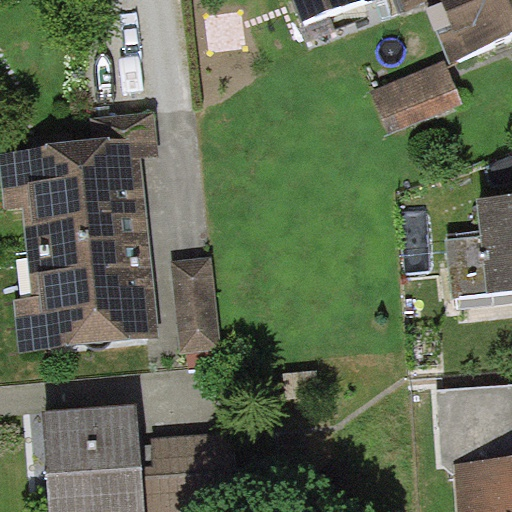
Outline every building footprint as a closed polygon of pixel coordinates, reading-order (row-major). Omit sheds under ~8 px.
[(401,15),(395,0),(281,0),(300,51),(401,15)] [(511,0),(395,0),(401,15),(426,6),(451,66),(511,40),(511,0)] [(445,63),(372,93),(390,136),(463,105),(445,63)] [(24,209),(28,254),(151,243),(143,161),(158,160),(154,114),(92,120),(94,143),(45,148),(46,150),(0,154),(0,166),(4,210),(24,209)] [(511,198),(477,202),(487,296),(511,293),(511,198)] [(160,341),(151,243),(28,254),(32,299),(12,301),(17,355),(160,341)] [(171,264),(180,355),(222,351),(212,260),(171,264)] [(474,321),(511,318),(511,298),(473,301),(474,321)] [(511,386),(436,392),(443,466),(455,475),(454,466),(511,462),(511,386)] [(123,410),(45,416),(51,511),(145,511),(141,447),(139,409),(123,410)] [(235,435),(153,441),(153,446),(141,447),(145,511),(216,511),(240,510),(235,435)] [(511,511),(511,462),(454,466),(455,475),(457,511),(511,511)]
